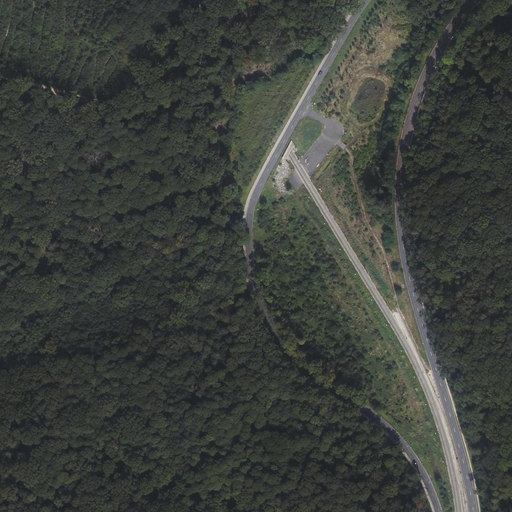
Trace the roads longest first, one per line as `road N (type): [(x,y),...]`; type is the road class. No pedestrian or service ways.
road 1 (secondary): [(366,0),(254,196),(249,270),(293,362),(401,441),(438,511)]
road 2 (secondary): [(473,511),(399,214),(414,104),(439,46),(472,0)]
road 3 (track): [(447,407),(398,307),(351,155),(330,137)]
road 4 (track): [(199,0),(114,99),(0,190)]
road 5 (track): [(0,283),(254,196)]
